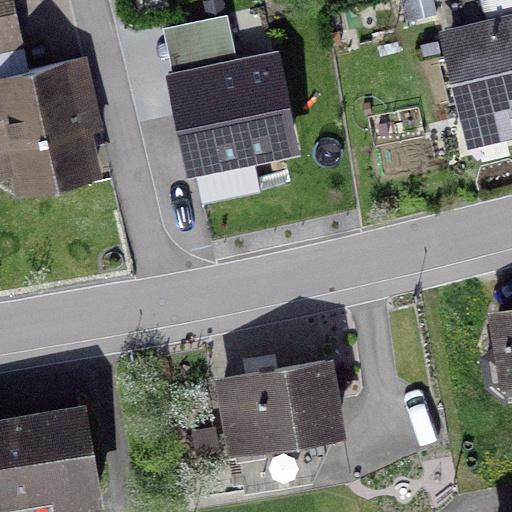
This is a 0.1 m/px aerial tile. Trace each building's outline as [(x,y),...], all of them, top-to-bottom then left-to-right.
[(0,0),(0,46),(14,43),(4,0),(0,0)] [(464,117),(511,105),(511,22),(445,38),(464,117)] [(277,46),(165,70),(185,160),(297,136),(277,46)] [(0,122),(2,122),(18,191),(91,175),(80,131),(96,127),(80,59),(0,77),(0,122)] [(511,311),(495,314),(500,344),(482,357),(487,384),(502,396),(511,394),(511,311)] [(327,402),(320,363),(221,380),(234,456),(260,452),(258,441),(269,439),(277,489),(316,482),(307,432),(331,428),(327,402)] [(94,496),(79,409),(0,422),(0,501),(1,511),(57,511),(56,502),(94,496)]
